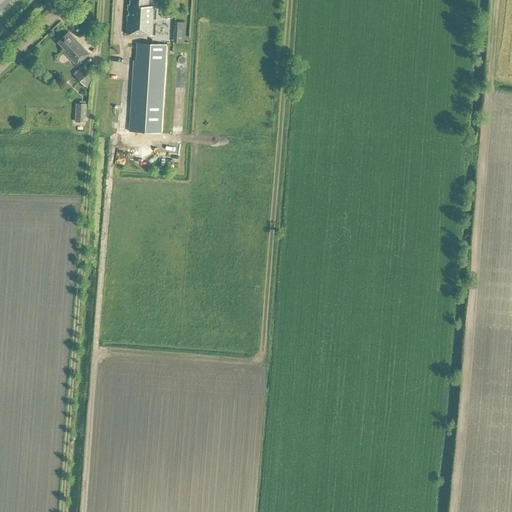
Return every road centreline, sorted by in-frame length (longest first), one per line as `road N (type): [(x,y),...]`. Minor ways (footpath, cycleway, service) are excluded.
road 1 (track): [(290,0),(263,350),(245,363),(96,350)]
road 2 (track): [(101,0),(61,511)]
road 3 (track): [(113,142),(83,511)]
